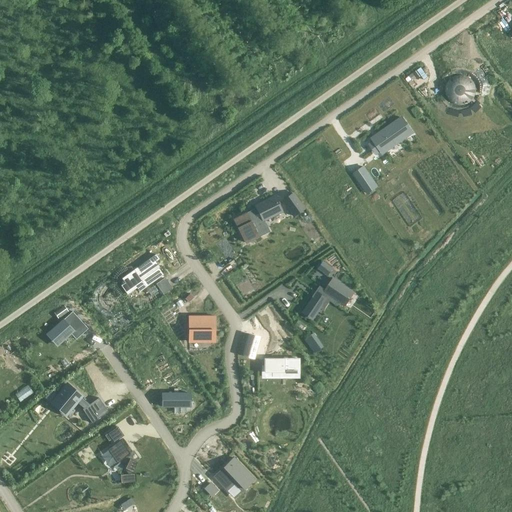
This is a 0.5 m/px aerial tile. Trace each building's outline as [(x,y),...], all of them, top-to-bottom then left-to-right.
[(405,81),(411,91),(425,82),(419,72),(405,81)] [(445,90),(445,91),(445,92),(446,93),(446,94),(446,95),(447,96),(447,97),(447,98),(448,98),(448,99),(449,100),(449,101),(450,101),(450,102),(451,102),(452,103),(453,103),(454,104),(455,104),(456,105),(457,105),(458,105),(459,105),(460,106),(461,106),(462,105),(463,105),(464,105),(465,105),(466,105),(467,104),(468,104),(469,103),(470,102),(471,102),(471,101),(472,101),(472,100),(473,100),(473,99),(473,98),(474,98),(474,97),(475,96),(475,95),(475,94),(476,93),(476,92),(476,91),(476,90),(476,89),(476,88),(476,87),(475,86),(475,85),(475,84),(474,83),(473,82),(473,81),(472,80),(471,79),(470,78),(469,78),(469,77),(468,77),(467,77),(467,76),(466,76),(465,76),(464,75),(463,75),(462,75),(461,75),(460,75),(459,75),(458,75),(457,75),(456,76),(455,76),(454,76),(454,77),(453,77),(452,78),(451,78),(450,79),(449,80),(449,81),(448,81),(448,82),(447,83),(447,84),(446,85),(446,86),(446,87),(446,88),(445,89),(445,90)] [(372,139),(383,153),(412,132),(402,118),(372,139)] [(364,166),(354,173),(368,193),(378,186),(364,166)] [(293,193),(282,201),(295,218),(305,210),(293,193)] [(251,211),(234,220),(245,243),(268,231),(262,218),(280,209),(274,197),(255,206),(257,210),(252,213),(251,211)] [(121,286),(127,294),(137,287),(139,291),(163,275),(159,268),(159,267),(156,262),(160,259),(157,255),(122,279),(123,281),(121,282),(123,284),(121,286)] [(322,261),(317,268),(327,276),(332,268),(322,261)] [(165,278),(157,284),(164,294),(172,288),(165,278)] [(302,313),(312,319),(329,294),(345,305),(354,293),(333,279),(325,291),(320,287),(302,313)] [(190,294),(185,299),(189,302),(194,297),(190,294)] [(64,306),(53,314),(58,320),(68,313),(64,306)] [(72,312),(50,332),(60,343),(70,334),(76,339),(88,329),(72,312)] [(214,316),(189,316),(189,341),(214,341),(214,316)] [(320,342),(313,333),(304,340),(311,349),(320,342)] [(260,338),(248,335),(243,355),(254,358),(260,338)] [(9,352),(4,356),(17,372),(22,369),(9,352)] [(299,359),(265,359),(265,372),(272,372),(272,377),(291,377),(291,374),(299,374),(299,359)] [(67,384),(55,398),(70,411),(76,402),(83,408),(82,409),(92,423),(108,412),(99,398),(89,404),(81,397),(82,396),(67,384)] [(189,393),(163,393),(163,406),(189,406),(189,393)] [(118,427),(108,434),(114,443),(124,436),(118,427)] [(121,440),(108,449),(108,450),(110,449),(118,461),(117,462),(117,463),(120,461),(125,468),(125,469),(129,474),(122,475),(123,475),(123,482),(123,483),(136,482),(135,474),(132,474),(132,472),(137,462),(129,459),(127,456),(130,454),(121,440)] [(224,467),(214,477),(226,490),(234,483),(241,491),(254,479),(234,458),(228,464),(228,465),(225,468),(224,467)] [(218,491),(210,483),(204,489),(212,497),(218,491)]
